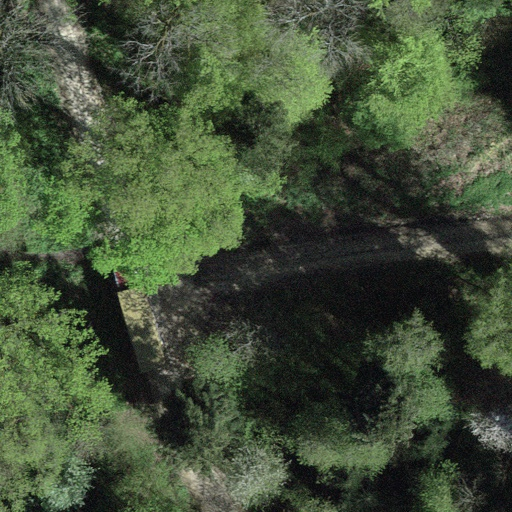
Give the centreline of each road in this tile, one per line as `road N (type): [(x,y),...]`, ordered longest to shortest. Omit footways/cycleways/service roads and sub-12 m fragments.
road 1 (track): [(60,0),(195,454),(224,511)]
road 2 (track): [(138,275),(511,240)]
